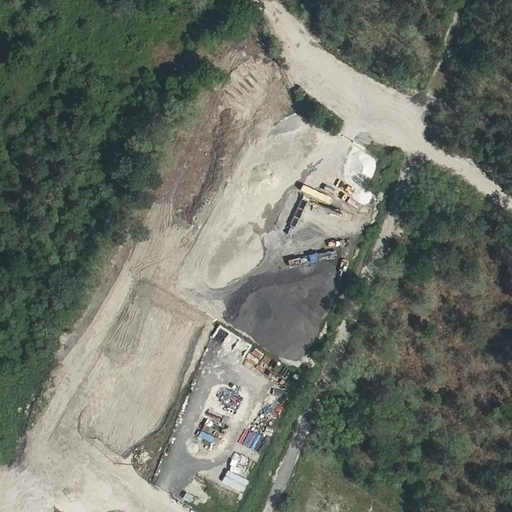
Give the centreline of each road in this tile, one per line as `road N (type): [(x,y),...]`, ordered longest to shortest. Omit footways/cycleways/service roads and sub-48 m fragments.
road 1 (track): [(265,0),(350,95),(428,143)]
road 2 (track): [(471,0),(428,143)]
